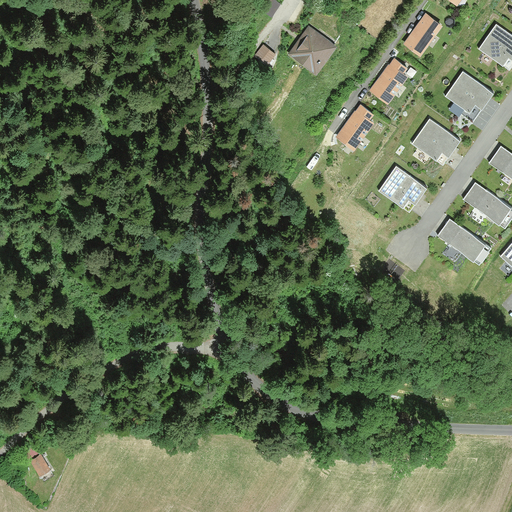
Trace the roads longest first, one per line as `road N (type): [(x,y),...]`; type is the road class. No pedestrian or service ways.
road 1 (unclassified): [(229,352),(274,398),(327,420),(511,432)]
road 2 (unclassified): [(229,352),(138,354),(72,393),(0,456)]
road 3 (unclassified): [(207,97),(202,238),(229,352)]
road 4 (residential): [(511,99),(409,248)]
road 5 (residential): [(423,0),(331,130)]
road 6 (residential): [(289,0),(207,97)]
